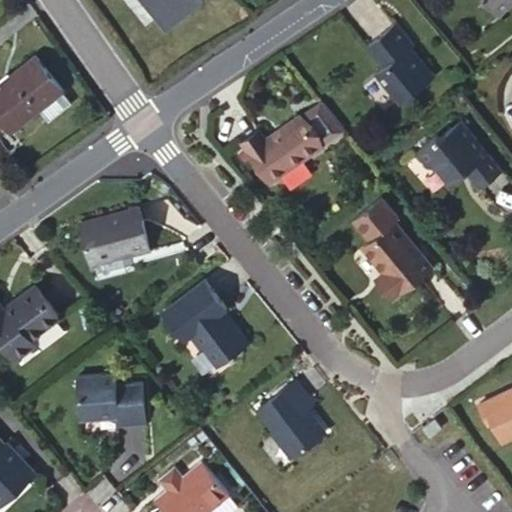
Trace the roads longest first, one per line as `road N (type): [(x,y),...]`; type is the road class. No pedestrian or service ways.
road 1 (residential): [(336,360),(142,122)]
road 2 (residential): [(320,0),(142,122)]
road 3 (residential): [(336,360),(367,378),(420,383),(511,325)]
road 4 (residential): [(142,122),(0,223)]
road 5 (residential): [(142,122),(56,0)]
